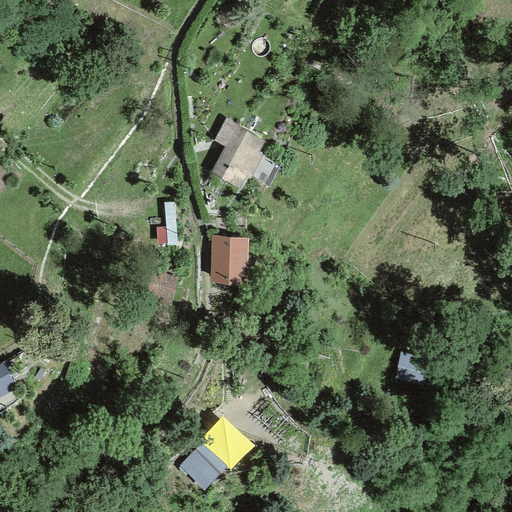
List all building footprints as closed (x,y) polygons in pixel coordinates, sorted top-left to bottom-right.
[(257,153),(264,141),(226,118),(213,141),(224,147),(210,172),(238,189),(245,176),(249,179),(251,176),(262,156),(257,153)] [(263,154),(262,156),(251,176),(268,187),(281,164),(263,154)] [(167,246),(177,246),(173,202),(163,202),(165,227),(167,243),(167,246)] [(157,244),(167,243),(165,227),(156,227),(157,244)] [(247,239),(211,236),(209,282),(247,285),(247,239)] [(177,277),(152,270),(145,297),(170,304),(177,277)] [(427,359),(401,354),(396,377),(422,382),(427,359)] [(10,359),(0,364),(0,397),(15,388),(8,375),(16,371),(10,359)] [(228,464),(203,440),(177,467),(202,491),(228,464)]
